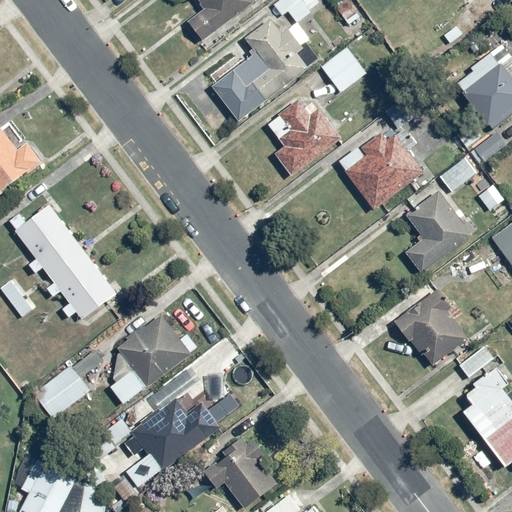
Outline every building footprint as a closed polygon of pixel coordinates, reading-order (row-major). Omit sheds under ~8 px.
[(257,9),(250,0),(189,0),(202,16),(187,28),(205,51),(257,9)] [(324,56),(297,24),(310,12),(308,10),(318,2),(316,0),(279,0),(273,6),(283,17),(287,13),(295,22),(290,27),(281,34),(267,16),(244,34),(255,48),(242,58),(208,85),(237,123),(324,56)] [(472,0),(455,10),(462,23),(443,34),(449,44),(471,31),(501,14),(492,0),(472,0)] [(469,68),(472,72),(455,85),(487,126),(511,106),(511,80),(511,79),(511,77),(511,57),(501,43),(469,68)] [(366,73),(346,47),(320,67),(339,93),(366,73)] [(306,108),(299,98),(266,124),(283,146),(273,154),(290,177),(341,138),(313,103),(306,108)] [(469,147),(480,138),(469,124),(457,133),(469,147)] [(16,151),(2,128),(0,128),(0,195),(43,163),(26,144),(16,151)] [(423,173),(389,128),(342,164),(376,209),(423,173)] [(483,142),(472,151),(482,164),(506,144),(496,132),(483,142)] [(477,174),(465,158),(439,177),(451,193),(477,174)] [(472,236),(437,190),(404,214),(423,239),(404,253),(420,275),(472,236)] [(117,295),(50,205),(15,231),(83,320),(117,295)] [(511,267),(511,221),(491,236),(511,267)] [(34,311),(9,279),(0,285),(0,289),(23,319),(34,311)] [(465,342),(452,326),(461,319),(437,290),(428,297),(394,325),(430,370),(465,342)] [(192,354),(162,314),(117,348),(146,390),(192,354)] [(511,461),(511,387),(492,361),(495,358),(484,343),(456,364),(472,385),(461,393),(471,406),(462,413),(503,468),(511,461)] [(84,356),(70,366),(34,393),(52,418),(89,391),(81,380),(95,370),(84,356)] [(179,399),(132,432),(162,473),(222,429),(202,405),(190,413),(179,399)] [(278,484),(243,437),(222,451),(227,458),(205,472),(217,489),(225,483),(245,509),(278,484)] [(61,511),(78,480),(38,459),(22,489),(30,493),(21,511),(61,511)] [(104,511),(109,489),(85,485),(79,511),(104,511)] [(155,488),(141,498),(151,511),(153,511),(166,503),(155,488)]
